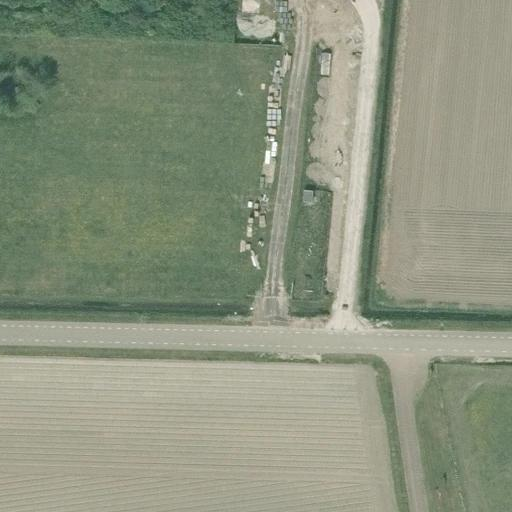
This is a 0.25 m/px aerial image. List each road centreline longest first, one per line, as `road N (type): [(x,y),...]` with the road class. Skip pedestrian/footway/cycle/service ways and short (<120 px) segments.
road 1 (unclassified): [(396,342),(0,333)]
road 2 (unclassified): [(419,511),(396,342)]
